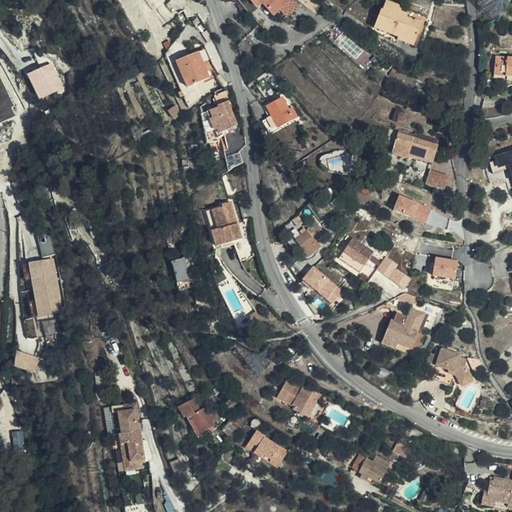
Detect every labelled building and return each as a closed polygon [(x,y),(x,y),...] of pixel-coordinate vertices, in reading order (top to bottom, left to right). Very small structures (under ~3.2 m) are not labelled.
[(251,0),(255,5),(262,1),(271,14),(277,10),(289,2),(287,0),(251,0)] [(313,15),(318,6),(307,0),(299,0),(298,3),(307,10),(313,15)] [(289,2),(277,10),(282,17),(294,9),(289,2)] [(424,46),(425,40),(415,39),(416,34),(407,33),(408,29),(392,27),(390,41),(388,41),(386,55),(412,58),(411,60),(428,62),(430,46),(424,46)] [(207,79),(196,54),(175,63),(186,89),(207,79)] [(511,58),(499,57),(498,67),(508,68),(508,76),(511,75),(511,58)] [(63,88),(51,64),(29,75),(41,98),(63,88)] [(497,75),(508,76),(508,68),(498,67),(497,75)] [(0,75),(0,123),(16,116),(11,106),(15,105),(1,75),(0,75)] [(212,96),(216,105),(225,101),(231,97),(227,89),(212,96)] [(295,117),(291,109),(288,111),(281,99),(263,108),(269,118),(261,121),(268,135),(278,130),(277,127),(295,117)] [(225,101),(216,105),(217,106),(208,110),(211,118),(208,119),(214,130),(216,129),(219,133),(226,129),(227,129),(231,131),(233,129),(232,127),(236,125),(225,101)] [(170,111),(174,119),(183,114),(178,105),(170,111)] [(228,133),(226,129),(219,133),(216,129),(214,130),(217,138),(228,133)] [(405,132),(394,135),(389,153),(405,158),(405,155),(429,162),(435,144),(408,137),(409,133),(405,132)] [(237,170),(247,164),(235,145),(226,150),(237,170)] [(511,149),(494,154),(498,171),(508,168),(511,181),(511,149)] [(328,168),(344,170),(346,156),(330,154),(328,168)] [(424,182),(444,187),(446,176),(426,171),(426,175),(424,182)] [(432,207),(399,194),(392,210),(426,223),(432,207)] [(221,207),(210,210),(216,230),(210,232),(214,246),(240,239),(237,229),(235,230),(234,226),(236,225),(230,202),(221,205),(221,207)] [(216,230),(210,210),(204,212),(210,232),(216,230)] [(316,244),(302,229),(292,238),(306,254),(316,244)] [(357,272),(369,254),(349,241),(337,259),(357,272)] [(191,272),(189,266),(196,265),(194,256),(172,261),(180,291),(188,289),(186,281),(193,279),(191,272)] [(457,278),(458,258),(434,257),(433,277),(457,278)] [(64,311),(54,258),(30,263),(39,316),(64,311)] [(408,280),(383,263),(378,271),(403,288),(408,280)] [(333,305),(345,290),(314,265),(302,280),(333,305)] [(419,303),(417,310),(421,311),(419,316),(433,320),(436,309),(419,303)] [(391,314),(381,338),(395,344),(394,346),(407,351),(415,333),(417,334),(419,329),(423,331),(426,325),(401,314),(401,312),(389,308),(387,312),(391,314)] [(45,334),(56,333),(55,320),(44,321),(45,334)] [(395,344),(381,338),(378,347),(392,352),(394,346),(395,344)] [(296,351),(287,344),(282,349),(292,357),(296,351)] [(466,364),(467,359),(459,357),(459,354),(441,350),(438,366),(455,370),(455,368),(461,369),(462,363),(466,364)] [(42,358),(17,351),(15,365),(35,371),(42,358)] [(428,362),(435,364),(438,355),(430,352),(428,362)] [(295,411),(309,419),(317,423),(321,425),(330,409),(319,403),(324,395),(307,386),(304,390),(289,382),(279,398),(296,408),(295,411)] [(215,397),(221,391),(217,387),(211,394),(215,397)] [(120,400),(125,422),(143,418),(144,418),(139,396),(126,398),(120,400)] [(240,407),(230,399),(225,405),(235,413),(240,407)] [(185,420),(188,418),(192,415),(200,411),(193,400),(178,408),(185,420)] [(209,405),(200,411),(192,415),(203,432),(220,422),(209,405)] [(192,415),(188,418),(201,437),(206,435),(203,432),(192,415)] [(231,417),(226,426),(233,429),(235,425),(240,428),(243,424),(231,417)] [(143,418),(125,422),(122,422),(129,451),(142,449),(149,447),(143,418)] [(317,423),(309,419),(307,423),(315,428),(317,423)] [(129,451),(122,422),(114,424),(124,463),(144,459),(142,449),(129,451)] [(233,429),(226,426),(225,429),(236,436),(240,428),(235,425),(233,429)] [(255,431),(246,449),(281,466),(289,448),(255,431)] [(402,453),(407,445),(399,441),(395,448),(402,453)] [(462,451),(461,448),(459,446),(455,445),(452,447),(451,450),(451,454),(454,456),(458,456),(461,455),(462,451)] [(386,472),(374,465),(361,456),(353,469),(378,485),(386,472)] [(180,458),(168,462),(173,477),(186,472),(180,458)] [(421,464),(413,459),(410,464),(419,469),(421,464)] [(376,461),(374,465),(386,472),(378,485),(377,486),(385,490),(396,473),(376,461)] [(511,479),(493,476),(492,481),(489,481),(484,504),(506,508),(507,506),(511,506),(511,479)]
